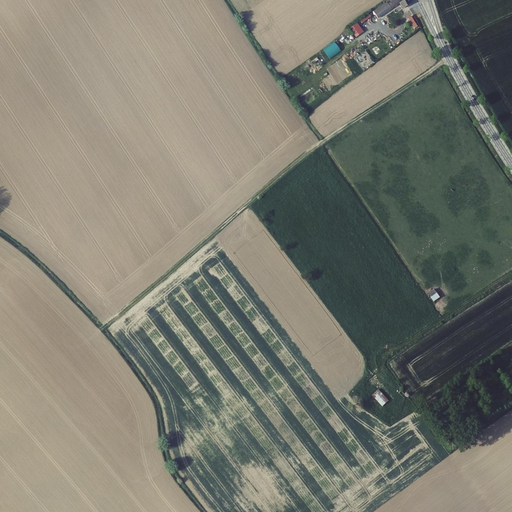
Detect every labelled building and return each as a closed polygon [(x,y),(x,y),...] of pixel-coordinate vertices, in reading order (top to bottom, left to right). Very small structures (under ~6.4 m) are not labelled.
[(410,0),(395,0),(389,4),(388,3),(375,12),(380,19),(402,4),(406,9),(413,4),(410,0)] [(369,14),(359,20),(361,23),(371,17),(369,14)] [(412,16),(408,19),(415,29),(419,26),(412,16)] [(355,37),(359,35),(353,26),(349,28),(355,37)] [(434,302),(440,297),(434,289),(428,293),(434,302)] [(379,389),(372,396),(383,407),(389,400),(379,389)]
